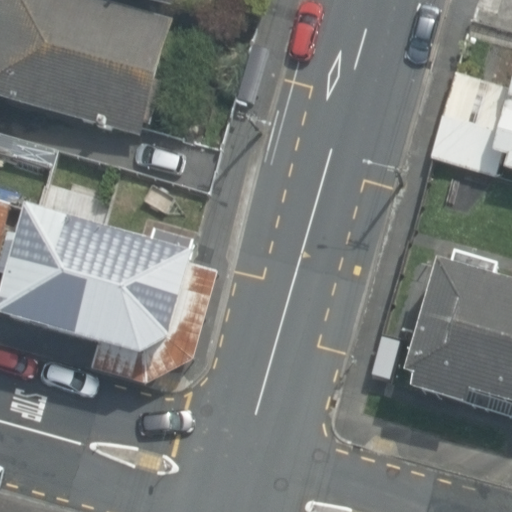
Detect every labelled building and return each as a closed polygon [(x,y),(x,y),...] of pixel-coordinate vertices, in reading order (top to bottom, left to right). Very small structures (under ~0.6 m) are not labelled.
[(0,99),(145,139),(176,25),(86,0),(6,0),(2,15),(0,14),(0,99)] [(508,174),(511,175),(511,89),(458,74),(433,161),(499,180),(505,159),(511,161),(508,174)] [(0,267),(17,209),(0,204),(0,267)] [(96,373),(151,387),(198,364),(221,276),(34,215),(27,242),(12,238),(2,280),(11,282),(0,324),(102,350),(96,373)] [(474,396),(511,406),(511,285),(443,266),(416,362),(411,377),(420,380),(416,393),(471,409),(474,396)]
